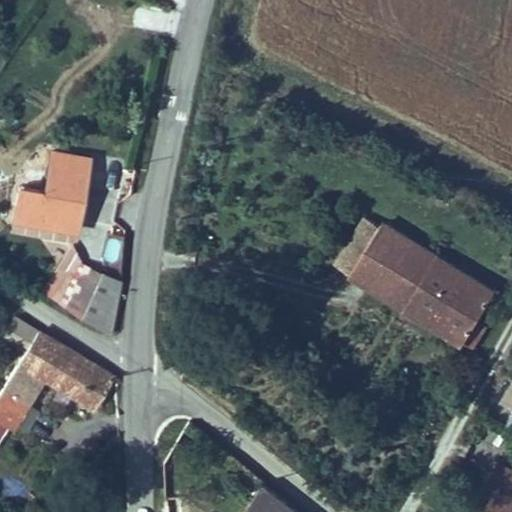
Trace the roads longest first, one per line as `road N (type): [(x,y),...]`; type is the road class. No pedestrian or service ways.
road 1 (secondary): [(136,368),(158,161),(200,0)]
road 2 (unclassified): [(136,368),(319,511)]
road 3 (unclassified): [(511,336),(412,511)]
road 4 (track): [(0,279),(136,368)]
road 5 (secondary): [(135,511),(136,368)]
